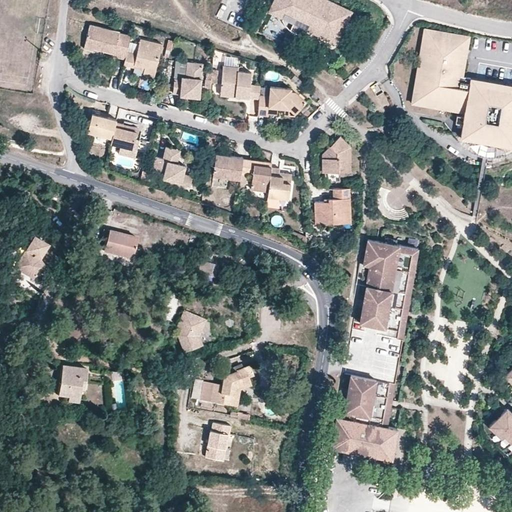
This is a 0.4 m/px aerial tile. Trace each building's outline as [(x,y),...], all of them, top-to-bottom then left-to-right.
[(350,12),(324,0),(276,0),(274,4),(286,9),(284,13),(296,18),(290,30),(298,34),(302,34),(304,34),(306,30),(309,25),(329,34),(327,37),(336,42),(350,12)] [(284,13),(286,9),(274,4),(270,13),(281,19),(282,17),(284,13)] [(290,30),(296,18),(284,13),(282,17),(283,22),(290,30)] [(129,41),(131,35),(119,32),(119,31),(89,25),(84,48),(93,50),(94,48),(114,53),(114,56),(125,58),(127,50),(129,41)] [(329,34),(309,25),(306,30),(335,44),(336,42),(327,37),(329,34)] [(464,76),(471,35),(424,27),(411,104),(464,113),(465,109),(415,101),(427,32),(467,38),(460,75),(464,76)] [(511,89),(510,91),(507,87),(470,80),(470,77),(464,76),(460,75),(467,38),(427,32),(415,101),(465,109),(464,113),(463,116),(457,115),(455,122),(462,123),(460,137),(511,145),(511,89)] [(156,72),(162,44),(140,38),(139,43),(137,52),(127,50),(125,58),(124,65),(133,67),(134,63),(145,66),(144,69),(156,72)] [(137,52),(139,43),(129,41),(127,50),(137,52)] [(186,77),(187,62),(176,61),(175,78),(182,78),(182,76),(186,77)] [(200,97),(203,63),(187,62),(186,77),(182,76),(182,78),(175,78),(173,94),(181,94),(180,95),(200,97)] [(250,84),(251,72),(238,71),(239,66),(222,65),(220,90),(237,91),(236,96),(259,98),(259,95),(260,85),(250,84)] [(511,83),(470,77),(470,80),(507,87),(510,91),(511,89),(511,83)] [(307,101),(296,91),(292,91),(292,88),(270,86),(269,96),(259,95),(259,98),(258,115),(268,116),(269,114),(277,114),(277,107),(290,108),(290,110),(295,114),(307,101)] [(116,122),(117,120),(92,113),(87,131),(112,138),(116,122)] [(135,139),(137,131),(126,128),(127,124),(116,122),(112,138),(111,143),(121,145),(133,148),(135,139)] [(351,171),(350,145),(340,135),(322,153),(323,172),(351,171)] [(507,153),(511,150),(511,145),(460,137),(457,137),(467,148),(474,152),(488,156),(499,156),(507,153)] [(135,157),(139,140),(135,139),(133,148),(121,145),(119,153),(135,157)] [(183,173),(185,165),(177,163),(181,149),(165,145),(162,157),(156,156),(152,171),(160,173),(161,170),(166,171),(164,176),(166,179),(170,180),(180,182),(190,185),(193,175),(183,173)] [(243,158),(243,157),(216,154),(213,176),(240,179),(241,173),(243,158)] [(254,163),(254,159),(243,158),(241,173),(249,174),(253,175),(254,163)] [(271,167),(271,165),(254,163),(253,175),(251,189),(268,191),(271,167)] [(289,198),(292,173),(279,172),(280,168),(271,167),(268,191),(266,207),(279,208),(280,197),(289,198)] [(248,184),(249,174),(241,173),(240,179),(239,191),(244,191),(245,183),(248,184)] [(179,190),(180,182),(170,180),(168,187),(179,190)] [(351,214),(350,187),(332,188),(333,198),(328,198),(328,201),(324,201),(315,201),(316,224),(343,223),(342,214),(351,214)] [(394,200),(392,207),(402,210),(404,203),(394,200)] [(351,222),(351,214),(342,214),(343,223),(351,222)] [(130,254),(135,234),(107,227),(105,235),(102,247),(130,254)] [(307,236),(292,230),(290,236),(307,242),(307,236)] [(48,269),(40,260),(48,243),(31,234),(14,268),(34,280),(48,269)] [(421,247),(367,236),(362,261),(370,263),(359,318),(406,327),(421,247)] [(215,277),(218,264),(197,259),(192,275),(201,278),(203,274),(215,277)] [(198,336),(205,319),(183,309),(176,326),(179,328),(176,335),(183,352),(201,344),(198,336)] [(81,389),(84,367),(60,364),(56,394),(66,395),(77,397),(78,389),(81,389)] [(234,395),(235,386),(249,381),(248,377),(253,375),(249,365),(242,367),(235,370),(227,373),(222,375),(221,384),(204,381),(201,400),(234,405),(236,396),(234,395)] [(350,365),(333,446),(339,447),(340,443),(355,445),(354,450),(392,458),(397,427),(389,421),(397,374),(350,365)] [(201,400),(204,381),(195,380),(192,398),(201,400)] [(239,389),(251,385),(249,381),(235,386),(234,395),(236,396),(234,405),(236,406),(239,389)] [(508,433),(511,437),(511,408),(509,405),(502,412),(504,414),(499,419),(498,417),(492,424),(501,434),(503,434),(505,435),(508,433)] [(222,458),(226,431),(227,432),(229,424),(212,421),(210,429),(209,429),(205,455),(222,458)]
